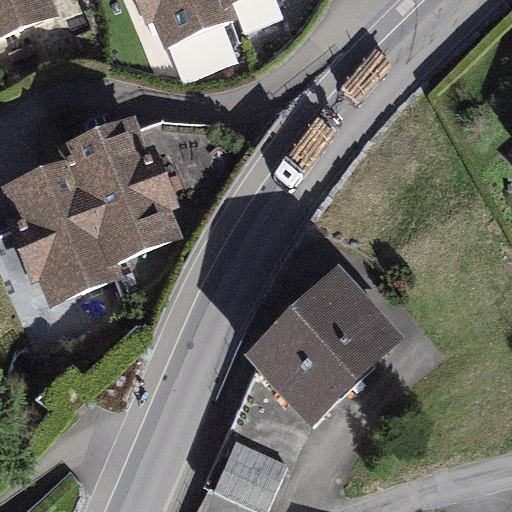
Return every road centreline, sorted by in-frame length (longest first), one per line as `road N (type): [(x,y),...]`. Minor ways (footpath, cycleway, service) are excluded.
road 1 (tertiary): [(139,511),(255,247),(336,133),(426,36)]
road 2 (unclassified): [(511,472),(374,511)]
